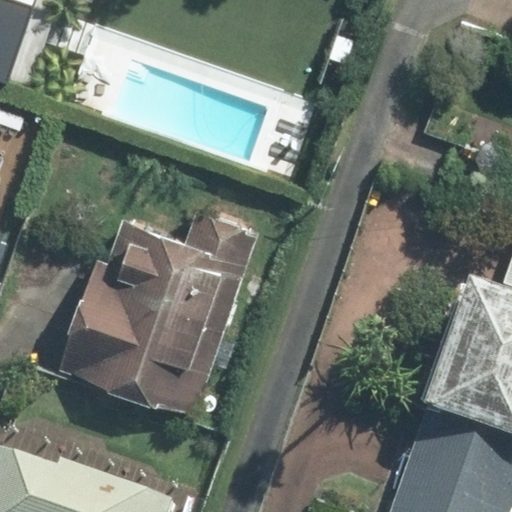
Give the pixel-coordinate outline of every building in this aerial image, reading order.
[(0,243),(37,136),(0,123),(0,243)] [(62,366),(202,413),(267,221),(191,196),(178,235),(113,214),(62,366)] [(511,246),(499,289),(511,292),(511,246)] [(509,511),(511,506),(511,294),(472,280),(389,511),(509,511)] [(0,511),(181,511),(184,504),(0,439),(0,511)]
